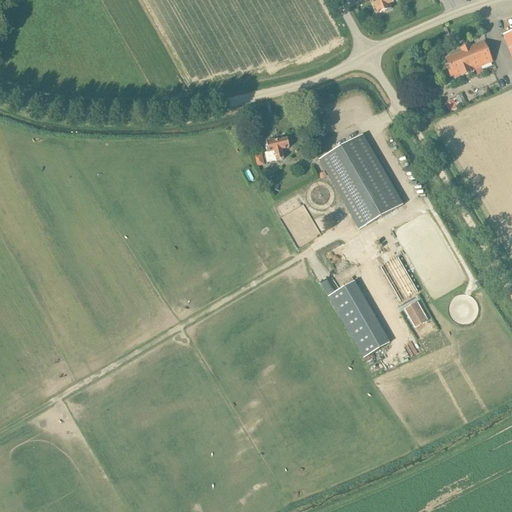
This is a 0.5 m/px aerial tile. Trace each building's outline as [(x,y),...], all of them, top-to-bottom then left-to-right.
[(392,3),(390,0),(371,0),(378,14),(391,9),(389,5),(392,3)] [(483,42),(469,48),(469,47),(461,50),(462,52),(446,59),(450,68),(447,68),(451,77),(454,75),(455,77),(462,75),(462,76),(470,73),(469,71),(491,62),(483,42)] [(417,96),(426,91),(424,86),(414,90),(417,96)] [(462,94),(455,96),(460,108),(466,105),(462,94)] [(454,101),(445,105),(446,107),(442,109),(445,114),(457,109),(454,101)] [(363,136),(319,161),(359,230),(403,206),(363,136)] [(276,161),(283,159),(281,150),(289,148),(289,146),(290,144),(289,142),(288,141),(287,138),(279,140),(279,138),(267,141),(269,152),(274,151),(276,161)] [(400,303),(411,296),(418,293),(408,276),(397,258),(380,268),(400,303)] [(354,283),(328,297),(363,358),(389,344),(354,283)] [(423,313),(417,303),(416,304),(404,311),(415,328),(423,324),(424,324),(426,322),(427,322),(428,320),(425,316),(423,313)]
